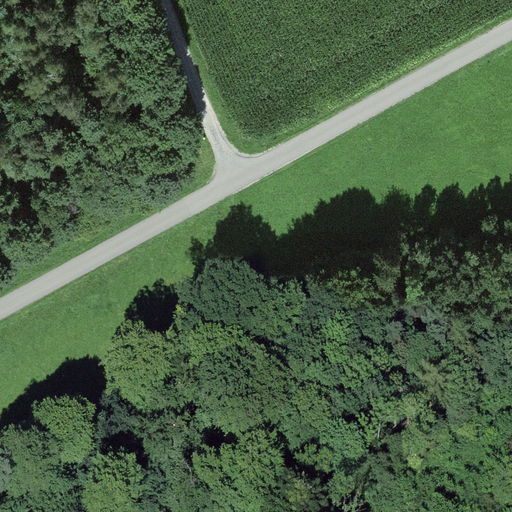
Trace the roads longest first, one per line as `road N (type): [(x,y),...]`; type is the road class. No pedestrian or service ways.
road 1 (unclassified): [(0,312),(511,26)]
road 2 (track): [(233,186),(164,0)]
